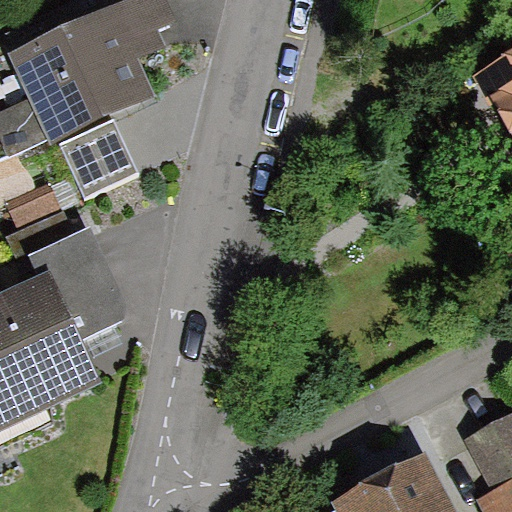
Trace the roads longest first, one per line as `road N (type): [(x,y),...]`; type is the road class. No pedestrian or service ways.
road 1 (residential): [(263,0),(166,470)]
road 2 (residential): [(166,470),(260,465),(511,339)]
